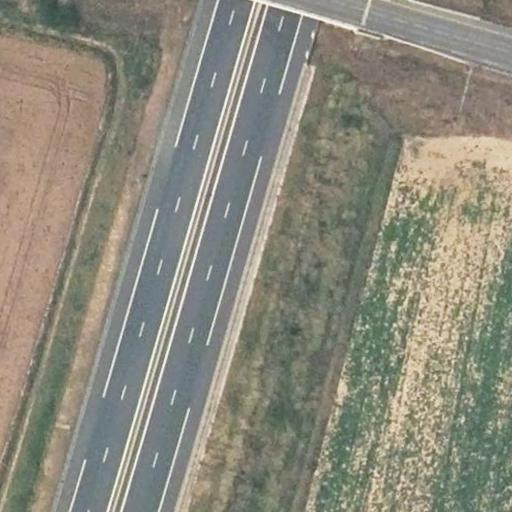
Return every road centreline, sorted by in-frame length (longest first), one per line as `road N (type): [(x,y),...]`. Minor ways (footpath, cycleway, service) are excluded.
road 1 (motorway): [(235,0),(85,511)]
road 2 (motorway): [(140,511),(289,0)]
road 3 (tertiary): [(511,54),(316,0)]
